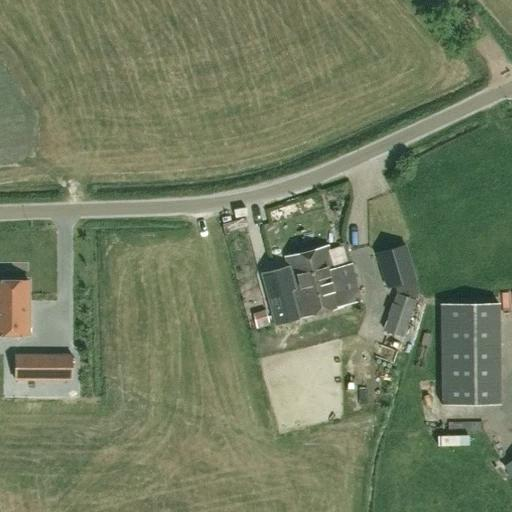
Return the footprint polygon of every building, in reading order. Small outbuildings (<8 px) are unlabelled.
[(387,287),(416,279),(406,247),(377,254),(387,287)] [(286,259),(301,317),(361,302),(351,262),(333,267),(329,248),(286,259)] [(0,334),(27,335),(27,281),(0,281),(0,334)] [(404,337),(416,300),(396,293),(383,330),(404,337)] [(274,324),(297,319),(292,299),(270,304),(274,324)] [(440,405),(500,404),(499,303),(439,304),(440,405)] [(302,430),(306,459),(319,457),(321,473),(340,470),(335,429),(315,432),(303,342),(284,344),(294,419),(304,418),(305,429),(302,430)] [(15,351),(15,379),(69,379),(69,351),(15,351)] [(332,511),(352,511),(350,495),(330,498),(332,511)]
